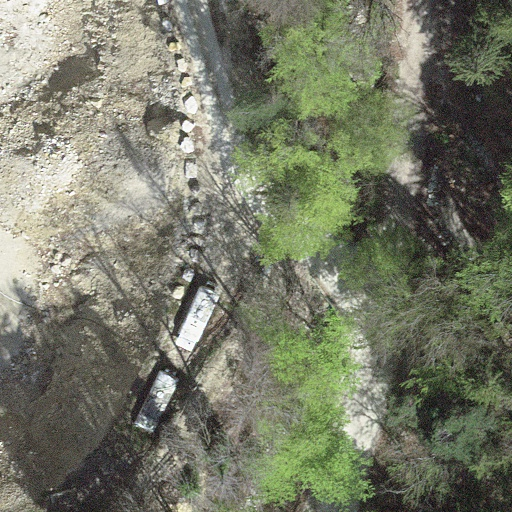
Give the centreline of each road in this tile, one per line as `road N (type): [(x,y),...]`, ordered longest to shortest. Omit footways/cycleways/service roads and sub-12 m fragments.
road 1 (track): [(110,90),(290,241),(382,269)]
road 2 (track): [(382,269),(406,180),(423,0)]
road 3 (track): [(335,511),(382,269)]
